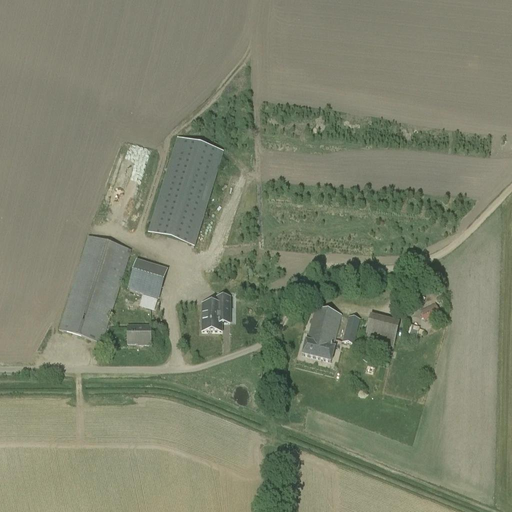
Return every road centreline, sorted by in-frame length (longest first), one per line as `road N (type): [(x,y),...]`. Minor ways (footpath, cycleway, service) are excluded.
road 1 (track): [(511,185),(428,257),(310,269),(278,332),(261,345)]
road 2 (unclassified): [(261,345),(189,369),(0,369)]
